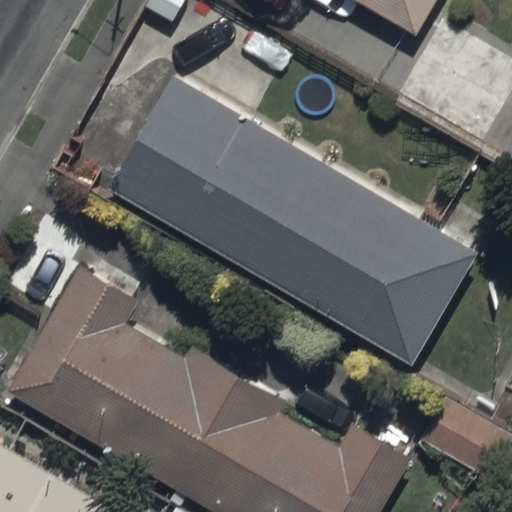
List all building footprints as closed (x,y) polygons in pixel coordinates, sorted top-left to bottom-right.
[(377,0),(420,25),(434,0),(377,0)] [(173,61),(107,173),(417,356),(483,244),(173,61)] [(143,288),(82,254),(9,383),(235,511),(379,511),(417,446),(357,412),(343,436),(287,404),(297,386),(196,329),(187,346),(129,313),(143,288)] [(511,423),(445,386),(421,428),(490,467),(511,426),(511,423)] [(142,511),(0,426),(0,511),(194,511),(166,495),(155,511),(142,511)]
